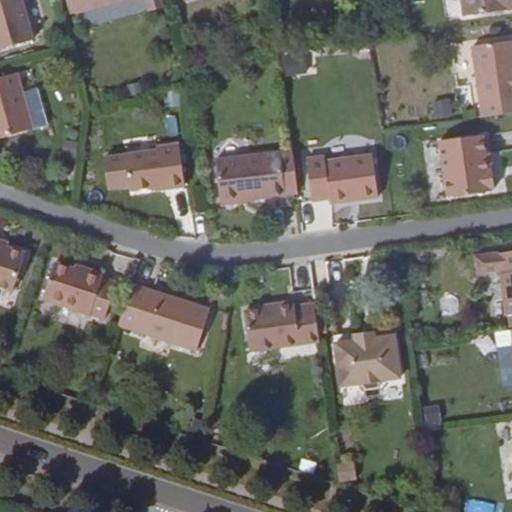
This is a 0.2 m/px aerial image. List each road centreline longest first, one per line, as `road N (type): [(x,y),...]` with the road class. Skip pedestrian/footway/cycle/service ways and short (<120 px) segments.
road 1 (residential): [(511,218),(209,255),(0,194)]
road 2 (residential): [(207,511),(0,443)]
